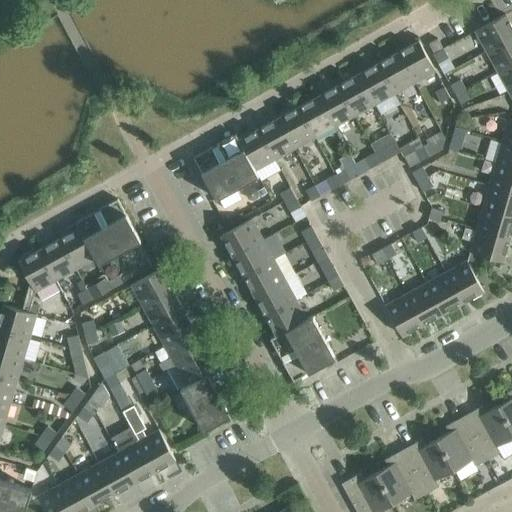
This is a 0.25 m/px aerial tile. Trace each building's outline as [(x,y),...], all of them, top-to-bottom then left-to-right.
[(511,36),(511,24),(506,14),(476,30),(487,51),(511,36)] [(511,63),(511,36),(487,51),(498,71),(511,63)] [(429,43),(434,52),(443,47),(438,38),(429,43)] [(436,70),(419,40),(399,51),(416,81),(436,70)] [(449,57),(444,48),(434,53),(439,63),(449,57)] [(416,81),(399,51),(379,62),(396,92),(416,81)] [(396,92),(379,62),(359,73),(376,103),(396,92)] [(511,89),(511,63),(498,71),(509,91),(511,89)] [(376,103),(359,73),(339,84),(356,114),(376,103)] [(461,79),(451,84),(456,94),(466,88),(461,79)] [(356,114),(339,84),(319,95),(336,125),(356,114)] [(435,92),(441,103),(451,97),(445,87),(435,92)] [(472,98),(466,88),(456,94),(461,104),(472,98)] [(336,125),(319,95),(299,106),(316,136),(336,125)] [(316,136),(299,106),(279,117),(296,147),(316,136)] [(296,147),(279,117),(259,128),(276,158),(296,147)] [(511,119),(510,118),(503,141),(511,143),(511,119)] [(276,158),(259,128),(239,139),(256,169),(276,158)] [(256,169),(239,139),(236,133),(194,157),(217,198),(259,175),(256,169)] [(462,148),(465,137),(454,134),(450,145),(462,148)] [(434,140),(424,145),(430,156),(439,150),(434,140)] [(511,167),(511,143),(503,141),(497,163),(511,167)] [(430,156),(424,145),(415,151),(420,161),(430,156)] [(385,147),(376,152),(381,162),(391,157),(385,147)] [(381,162),(376,152),(366,157),(372,167),(381,162)] [(511,191),(511,167),(497,163),(490,185),(511,191)] [(423,166),(413,172),(418,182),(428,176),(423,166)] [(345,169),(336,174),(341,184),(351,179),(345,169)] [(341,184),(336,174),(326,179),(332,189),(341,184)] [(433,186),(428,176),(418,182),(423,191),(433,186)] [(306,190),(312,200),(321,195),(316,185),(306,190)] [(511,215),(511,191),(490,185),(484,207),(511,215)] [(280,192),(286,202),(296,197),(291,187),(280,192)] [(301,206),(296,197),(286,202),(291,212),(301,206)] [(76,222),(79,228),(96,258),(99,263),(141,240),(118,198),(76,222)] [(443,211),(432,207),(429,218),(440,221),(443,211)] [(510,239),(511,232),(511,215),(484,207),(477,229),(510,239)] [(252,218),(229,231),(222,235),(233,255),(263,238),(252,218)] [(317,235),(314,229),(312,225),(302,231),(307,241),(317,235)] [(428,237),(422,226),(412,232),(418,242),(428,237)] [(96,258),(79,228),(59,238),(76,269),(96,258)] [(504,261),(510,239),(477,229),(468,262),(476,277),(483,255),(504,261)] [(322,245),(317,235),(307,241),(312,250),(322,245)] [(76,269),(59,238),(39,250),(56,280),(76,269)] [(244,275),(274,258),(263,238),(233,255),(244,275)] [(397,253),(391,243),(382,248),(387,258),(397,253)] [(387,258),(382,248),(372,253),(378,264),(387,258)] [(56,280),(39,250),(19,261),(31,282),(23,309),(30,311),(36,291),(56,280)] [(255,295),(285,278),(274,258),(244,275),(255,295)] [(484,291),(476,277),(468,262),(467,260),(447,272),(463,302),(484,291)] [(339,275),(334,266),(324,271),(329,281),(339,275)] [(173,288),(162,268),(132,284),(143,304),(173,288)] [(463,302),(447,272),(427,283),(443,313),(463,302)] [(344,285),(339,275),(329,281),(334,290),(344,285)] [(103,294),(113,288),(107,277),(97,283),(87,288),(93,299),(103,294)] [(266,315),(296,298),(285,278),(255,295),(266,315)] [(443,313),(427,283),(406,294),(423,324),(443,313)] [(93,299),(87,288),(78,294),(84,304),(93,299)] [(184,308),(173,288),(143,304),(154,324),(184,308)] [(423,324),(406,294),(386,305),(402,335),(423,324)] [(277,335),(307,318),(296,298),(266,315),(277,335)] [(37,314),(30,311),(23,309),(4,304),(0,316),(0,326),(30,336),(37,314)] [(195,328),(184,308),(154,324),(165,344),(195,328)] [(307,318),(277,335),(271,338),(294,380),(336,357),(313,315),(307,318)] [(94,319),(93,319),(82,322),(85,333),(97,330),(94,319)] [(30,336),(0,326),(0,350),(24,358),(30,336)] [(206,348),(195,328),(165,344),(176,364),(206,348)] [(99,341),(97,330),(85,333),(88,344),(99,341)] [(68,337),(70,348),(82,345),(79,335),(68,337)] [(89,377),(84,356),(82,345),(70,348),(73,359),(76,374),(89,377)] [(217,368),(206,348),(176,364),(187,384),(217,368)] [(24,358),(0,350),(0,374),(17,380),(24,358)] [(94,357),(100,368),(111,362),(104,351),(94,357)] [(100,368),(105,378),(116,372),(111,362),(100,368)] [(217,368),(187,384),(181,388),(204,430),(246,407),(223,364),(217,368)] [(137,374),(142,384),(152,378),(147,369),(137,374)] [(121,381),(116,372),(105,378),(111,388),(121,381)] [(17,380),(0,374),(0,398),(11,402),(17,380)] [(157,388),(152,378),(142,384),(147,394),(157,388)] [(77,386),(70,395),(80,403),(87,394),(77,386)] [(510,398),(498,405),(511,431),(511,389),(507,392),(510,398)] [(94,393),(85,406),(94,413),(104,400),(94,393)] [(74,411),(80,403),(70,395),(64,404),(74,411)] [(11,402),(0,398),(0,422),(4,424),(11,402)] [(135,405),(123,412),(136,435),(144,431),(148,429),(135,405)] [(511,437),(511,431),(498,405),(487,411),(483,405),(464,416),(488,459),(501,452),(497,446),(511,437)] [(88,422),(94,413),(85,406),(78,415),(88,422)] [(488,459),(464,416),(446,426),(449,432),(437,439),(454,470),(473,459),(476,466),(488,459)] [(52,442),(58,433),(48,426),(42,435),(52,442)] [(176,460),(172,453),(159,429),(147,436),(139,441),(156,471),(176,460)] [(144,431),(136,435),(139,441),(147,436),(144,431)] [(45,450),(52,442),(42,435),(35,444),(45,450)] [(72,443),(63,436),(56,445),(66,452),(72,443)] [(454,470),(437,439),(426,445),(422,439),(403,449),(427,493),(440,486),(436,479),(454,470)] [(136,482),(156,471),(139,441),(119,452),(136,482)] [(59,461),(66,452),(56,445),(50,454),(59,461)] [(427,493),(403,449),(385,459),(388,465),(376,472),(393,503),(412,493),(415,499),(427,493)] [(115,493),(136,482),(119,452),(99,463),(115,493)] [(95,504),(115,493),(99,463),(79,474),(95,504)] [(376,511),(393,503),(376,472),(365,478),(361,472),(342,483),(358,511),(376,511)] [(73,511),(80,511),(95,504),(79,474),(59,485),(73,511)] [(0,511),(25,511),(28,501),(30,494),(32,488),(0,478),(0,511)] [(73,511),(59,485),(38,496),(30,494),(28,501),(43,505),(47,511),(73,511)]
